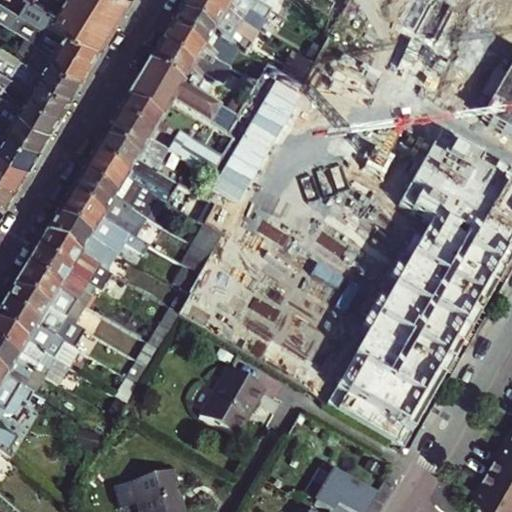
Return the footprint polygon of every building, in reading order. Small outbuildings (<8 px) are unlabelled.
[(0,0),(0,19),(30,37),(90,73),(100,58),(109,43),(38,1),(36,0),(0,0)] [(134,0),(38,0),(38,1),(109,43),(134,0)] [(246,28),(199,0),(187,0),(178,16),(226,45),(245,56),(251,47),(240,41),(238,45),(230,41),(237,30),(242,34),(246,28)] [(272,14),(248,0),(199,0),(246,28),(259,35),(265,25),(282,34),(288,24),(272,14)] [(248,0),(272,14),(277,5),(288,11),(294,0),(248,0)] [(347,0),(339,0),(329,19),(338,24),(350,2),(347,0)] [(436,0),(425,25),(511,63),(511,20),(486,9),(482,19),(438,0),(436,0)] [(338,24),(325,46),(345,57),(370,14),(350,2),(338,24)] [(178,16),(167,33),(224,67),(229,70),(231,65),(218,58),(226,45),(178,16)] [(224,67),(167,33),(156,51),(214,85),(224,67)] [(30,37),(19,55),(46,71),(80,91),(87,79),(90,73),(30,37)] [(214,85),(156,51),(146,68),(196,97),(204,84),(212,89),(214,85)] [(0,67),(5,70),(69,108),(80,91),(46,71),(42,78),(0,53),(0,67)] [(301,90),(313,68),(297,59),(285,80),(301,90)] [(257,86),(267,69),(255,62),(245,79),(248,81),(257,86)] [(196,97),(146,68),(133,89),(168,111),(171,106),(211,130),(224,137),(235,120),(225,115),(196,97)] [(257,86),(246,104),(235,120),(224,137),(234,143),(221,163),(209,182),(207,180),(196,199),(202,203),(215,210),(204,229),(221,239),(232,221),(265,152),(301,90),(285,80),(267,69),(257,86)] [(69,108),(5,70),(1,76),(0,74),(0,92),(9,98),(58,127),(69,108)] [(246,104),(257,86),(248,81),(237,99),(246,104)] [(168,111),(133,89),(125,104),(160,125),(168,111)] [(235,97),(225,115),(235,120),(246,104),(237,99),(235,97)] [(1,101),(0,103),(0,116),(47,145),(58,127),(9,98),(6,104),(1,101)] [(160,125),(125,104),(114,121),(149,142),(154,135),(171,146),(178,136),(160,125)] [(0,141),(36,164),(47,145),(0,116),(0,141)] [(511,119),(456,232),(511,259),(511,119)] [(114,121),(101,142),(154,174),(196,199),(207,180),(180,164),(181,161),(172,156),(167,153),(149,142),(114,121)] [(221,163),(178,136),(171,146),(170,148),(175,151),(172,156),(181,161),(180,164),(207,180),(209,182),(221,163)] [(0,141),(0,167),(25,182),(33,169),(36,164),(0,141)] [(154,174),(101,142),(97,151),(90,161),(153,198),(181,215),(188,202),(193,205),(196,199),(154,174)] [(153,198),(90,161),(79,181),(113,201),(118,192),(131,200),(126,208),(141,217),(153,198)] [(25,182),(0,167),(0,193),(13,201),(25,182)] [(113,201),(79,181),(67,201),(129,237),(141,217),(126,208),(113,201)] [(0,223),(13,201),(0,193),(0,223)] [(67,201),(55,221),(103,249),(116,257),(129,237),(67,201)] [(204,229),(215,210),(202,203),(191,221),(204,229)] [(103,249),(55,221),(45,236),(93,265),(103,249)] [(221,239),(204,229),(192,248),(193,248),(210,259),(212,255),(221,239)] [(93,265),(45,236),(34,255),(68,276),(70,273),(83,281),(87,275),(106,286),(112,276),(93,265)] [(199,279),(210,259),(193,248),(181,268),(189,273),(199,279)] [(68,276),(34,255),(23,273),(58,293),(62,286),(85,299),(91,289),(68,276)] [(12,291),(74,328),(77,322),(68,316),(75,304),(58,293),(23,273),(12,291)] [(189,273),(177,294),(186,299),(199,279),(189,273)] [(64,344),(74,328),(12,291),(2,307),(64,344)] [(99,301),(93,297),(89,303),(95,307),(99,301)] [(64,344),(2,307),(0,311),(0,331),(53,363),(64,344)] [(53,363),(0,331),(0,353),(44,380),(54,363),(53,363)] [(44,380),(0,353),(0,378),(22,392),(28,382),(39,388),(44,380)] [(137,366),(128,383),(129,384),(137,389),(146,371),(137,366)] [(225,371),(198,420),(235,440),(263,392),(225,371)] [(22,392),(0,378),(0,419),(3,416),(7,418),(11,417),(14,416),(22,404),(27,407),(32,398),(22,392)] [(129,384),(117,400),(126,406),(137,389),(129,384)] [(503,511),(511,511),(511,432),(476,496),(503,511)] [(179,511),(167,473),(127,485),(135,511),(179,511)] [(367,511),(375,499),(334,474),(315,505),(326,511),(367,511)]
